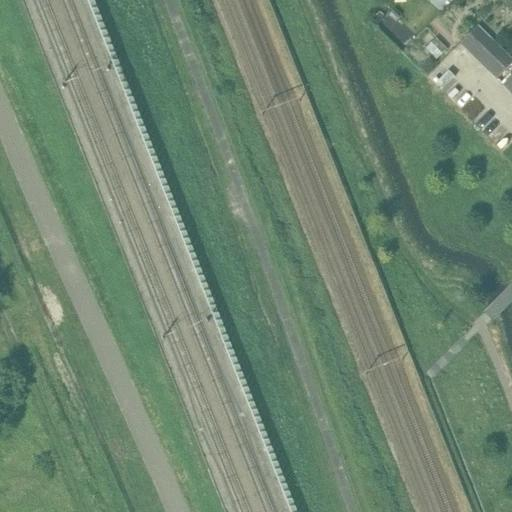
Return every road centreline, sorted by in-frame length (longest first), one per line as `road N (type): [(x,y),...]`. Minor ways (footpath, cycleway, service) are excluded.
road 1 (track): [(481,325),(442,297),(396,237),(303,0)]
road 2 (track): [(87,511),(0,306)]
